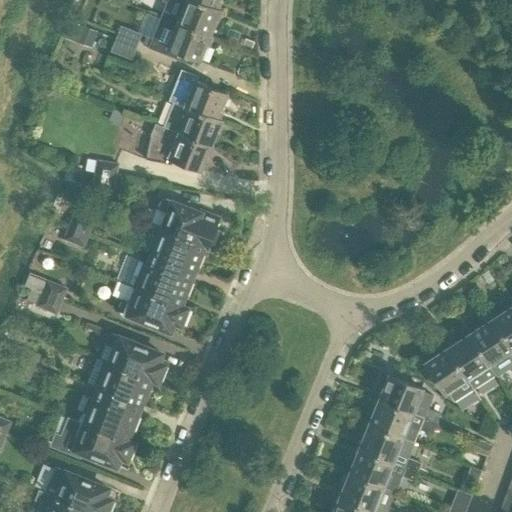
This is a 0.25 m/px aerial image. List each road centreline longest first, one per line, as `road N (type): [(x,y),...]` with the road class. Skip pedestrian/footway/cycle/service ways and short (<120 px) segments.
road 1 (residential): [(266,262),(161,511)]
road 2 (residential): [(266,262),(275,222),(277,0)]
road 3 (residential): [(267,511),(343,320)]
road 4 (residential): [(511,222),(432,287),(343,320)]
